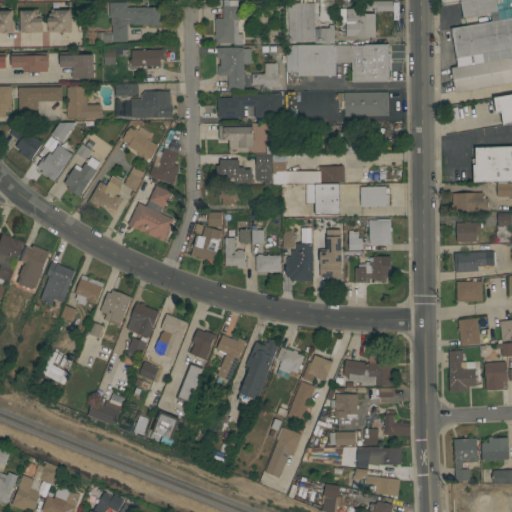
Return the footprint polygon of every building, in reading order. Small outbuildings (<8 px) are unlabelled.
[(237,0),(238,34),(242,34),(242,45),(234,45),(234,43),(215,43),(215,38),(214,38),(214,34),(215,34),(215,19),(222,19),(222,6),(229,6),(229,0),(237,0)] [(312,0),(312,3),(313,3),(314,29),(329,28),(329,25),(333,25),(333,28),(334,28),(334,44),(314,44),(314,41),(288,41),(287,3),(288,3),(288,0),(312,0)] [(332,0),(333,21),(319,21),(319,0),(332,0)] [(501,0),(502,2),(496,3),(497,12),(463,18),(460,0),(441,4),(440,0),(501,0)] [(392,1),(392,11),(376,11),(376,8),(364,8),(364,1),(392,1)] [(159,7),(159,25),(144,26),(144,25),(132,25),(132,24),(129,24),(129,19),(118,19),(118,17),(109,18),(109,3),(126,2),(126,7),(159,7)] [(375,37),(355,37),(355,36),(345,36),(345,22),(339,22),(339,9),(355,8),(355,7),(358,7),(358,14),(375,14),(375,37)] [(0,9),(12,9),(12,19),(13,19),(14,33),(0,33),(0,9)] [(38,9),(38,14),(40,14),(40,16),(42,16),(42,32),(30,32),(30,33),(18,33),(18,19),(18,9),(38,9)] [(70,9),(71,18),(71,32),(47,32),(47,15),(49,15),(49,13),(51,13),(50,9),(70,9)] [(511,82),(455,93),(450,68),(457,67),(456,59),(455,59),(450,29),(511,17),(511,82)] [(116,42),(116,45),(112,45),(112,40),(97,40),(97,32),(103,32),(103,35),(112,35),(112,24),(127,24),(127,42),(116,42)] [(351,82),(351,62),(334,62),(334,64),(335,64),(335,76),(297,76),(297,72),(286,72),(285,45),(352,45),(352,46),(363,46),(363,45),(388,44),(388,54),(390,54),(390,70),(389,70),(389,81),(351,82)] [(116,65),(117,47),(104,47),(103,65),(116,65)] [(243,91),(227,91),(227,76),(217,76),(217,66),(220,66),(220,58),(216,58),(216,47),(243,47),(243,49),(251,49),(251,64),(243,64),(243,91)] [(131,66),(131,64),(128,64),(128,60),(131,59),(131,50),(162,50),(163,59),(159,59),(159,66),(131,66)] [(47,52),(47,72),(23,72),(23,68),(11,68),(11,53),(47,52)] [(93,78),(72,79),(72,67),(59,67),(59,52),(72,52),(72,55),(93,55),(93,78)] [(0,57),(0,68),(9,69),(8,57),(0,57)] [(260,92),(260,85),(252,85),(252,83),(250,83),(250,77),(251,77),(251,74),(254,74),(254,73),(259,72),(259,74),(264,73),(264,63),(272,63),(272,67),(277,66),(277,83),(278,83),(279,86),(277,86),(277,87),(271,87),(271,92),(260,92)] [(114,96),(114,84),(124,84),(138,83),(138,96),(114,96)] [(11,96),(12,96),(12,98),(11,98),(11,109),(5,109),(5,117),(0,117),(0,86),(11,86),(11,96)] [(61,87),(61,101),(37,102),(37,110),(18,110),(17,88),(61,87)] [(66,87),(86,87),(86,105),(100,105),(100,119),(84,119),(84,118),(67,118),(66,87)] [(169,91),(169,106),(172,106),(172,118),(130,118),(130,99),(140,99),(140,95),(145,91),(169,91)] [(344,116),(344,109),(341,109),(341,101),(337,101),(337,93),(344,93),(344,92),(388,92),(388,95),(390,95),(390,114),(388,114),(388,116),(344,116)] [(281,93),(281,118),(254,118),(254,107),(243,107),(244,118),(217,118),(217,98),(231,98),(231,94),(281,93)] [(511,124),(503,126),(500,113),(496,113),(493,99),(511,95),(511,124)] [(62,141),(51,134),(59,123),(75,123),(62,141)] [(30,160),(18,153),(20,150),(15,147),(19,141),(7,132),(12,125),(24,133),(26,131),(42,143),(30,160)] [(252,125),(252,138),(253,138),(253,147),(247,147),(247,152),(229,152),(229,141),(223,141),(223,140),(218,140),(218,125),(252,125)] [(133,130),(134,129),(138,131),(141,127),(151,134),(147,139),(156,145),(146,160),(143,159),(144,158),(141,156),(141,157),(136,154),(137,153),(135,151),(128,146),(129,144),(121,139),(129,127),(133,130)] [(358,132),(359,140),(360,140),(360,153),(343,153),(343,150),(336,150),(336,140),(336,133),(358,132)] [(172,184),(148,176),(152,166),(151,165),(152,163),(154,163),(156,156),(154,155),(159,146),(165,142),(166,141),(180,146),(173,164),(178,166),(172,184)] [(72,154),(54,181),(47,176),(46,177),(40,173),(42,171),(36,167),(43,158),(45,159),(49,153),(51,155),(58,145),(72,154)] [(84,160),(74,153),(81,145),(90,151),(84,160)] [(511,180),(473,182),(472,159),(474,159),(474,148),(511,146),(511,180)] [(271,154),(271,169),(270,169),(270,181),(255,181),(254,155),(271,154)] [(271,154),(284,154),(285,184),(271,185),(271,154)] [(85,165),(90,158),(98,163),(93,170),(85,165)] [(238,159),(238,167),(243,167),(243,169),(251,169),(251,184),(218,184),(218,177),(215,177),(215,165),(218,165),(218,159),(238,159)] [(78,198),(65,189),(66,187),(62,184),(72,168),(73,169),(75,165),(80,169),(83,164),(95,171),(78,198)] [(133,190),(123,184),(129,173),(132,166),(143,173),(133,190)] [(343,166),(343,182),(319,182),(319,167),(343,166)] [(285,172),(319,172),(319,184),(285,184),(285,172)] [(99,182),(106,185),(108,181),(112,176),(122,182),(119,187),(120,188),(115,196),(121,199),(120,200),(121,200),(119,204),(118,204),(114,211),(103,205),(102,207),(98,205),(97,206),(88,200),(99,182)] [(511,183),(511,198),(509,199),(509,197),(497,197),(497,195),(495,195),(494,186),(496,186),(496,184),(503,184),(511,183)] [(339,215),(315,215),(314,203),(305,203),(305,204),(296,204),(296,192),(303,192),(303,187),(305,187),(305,184),(339,184),(339,215)] [(148,201),(155,185),(170,193),(163,208),(148,201)] [(360,207),(360,187),(385,186),(385,188),(388,188),(388,206),(360,207)] [(222,205),(222,198),(218,198),(218,195),(220,195),(220,187),(235,187),(235,193),(238,193),(238,201),(235,201),(235,205),(222,205)] [(482,193),(483,197),(484,197),(484,198),(488,198),(488,212),(455,212),(455,205),(452,205),(452,193),(482,193)] [(173,220),(163,242),(136,229),(136,230),(127,226),(138,203),(173,220)] [(207,226),(207,212),(221,212),(221,226),(207,226)] [(511,213),(511,225),(511,226),(511,242),(496,242),(496,240),(494,241),(494,226),(497,226),(497,213),(511,213)] [(281,231),(281,219),(288,219),(289,230),(283,231),(281,231)] [(368,220),(390,220),(390,228),(391,228),(391,231),(390,232),(390,244),(368,244),(368,220)] [(464,223),(464,222),(469,222),(469,223),(479,223),(479,224),(481,224),(481,227),(480,227),(480,231),(476,231),(476,242),(456,242),(455,223),(464,223)] [(249,243),(239,243),(238,229),(239,229),(239,224),(249,223),(249,243)] [(213,261),(204,259),(204,260),(199,258),(199,257),(190,255),(196,235),(201,237),(204,226),(222,231),(213,261)] [(312,280),(290,281),(290,277),(286,277),(286,257),(291,257),(291,250),(295,250),(295,244),(300,244),(300,228),(311,228),(312,280)] [(263,243),(251,243),(251,230),(263,230),(263,243)] [(292,230),(292,234),(294,234),(294,247),(282,247),(281,234),(283,234),(283,231),(289,230),(292,230)] [(348,250),(348,232),(357,232),(357,238),(361,238),(361,250),(348,250)] [(0,234),(21,243),(10,270),(11,270),(0,297),(0,234)] [(224,238),(234,238),(234,251),(237,251),(236,249),(241,249),(241,251),(244,251),(244,268),(236,268),(236,265),(224,266),(224,238)] [(49,252),(34,290),(16,283),(18,276),(17,276),(20,267),(22,267),(23,263),(18,261),(23,246),(29,249),(31,245),(49,252)] [(492,251),(492,252),(497,252),(497,264),(493,264),(493,265),(480,266),(480,268),(477,268),(477,271),(454,273),(453,253),(492,251)] [(257,256),(257,254),(262,254),(262,255),(267,255),(267,254),(269,254),(269,256),(280,255),(280,272),(256,272),(255,256),(257,256)] [(390,269),(387,269),(387,276),(385,276),(385,281),(373,281),(372,278),(366,279),(366,282),(354,282),(354,268),(357,268),(357,264),(365,264),(365,262),(369,262),(369,258),(372,258),(372,256),(390,256),(390,269)] [(74,271),(62,302),(54,299),(51,305),(39,300),(49,277),(45,275),(51,262),(74,271)] [(340,262),(340,276),(341,276),(341,282),(331,283),(331,279),(327,279),(327,277),(314,277),(314,262),(340,262)] [(103,284),(95,304),(86,301),(84,306),(77,303),(78,301),(74,299),(76,295),(74,294),(81,275),(103,284)] [(481,281),(481,301),(466,301),(466,303),(463,303),(463,301),(456,302),(455,282),(481,281)] [(131,298),(130,302),(129,302),(119,326),(108,322),(111,315),(107,313),(106,314),(99,311),(106,292),(110,294),(112,290),(131,298)] [(140,304),(140,303),(144,304),(144,306),(158,311),(151,329),(152,329),(149,338),(126,329),(136,303),(140,304)] [(70,322),(60,318),(64,305),(75,309),(70,322)] [(172,359),(153,351),(161,332),(162,333),(163,330),(160,329),(166,314),(187,322),(172,359)] [(480,343),(460,346),(459,331),(457,331),(457,328),(458,328),(457,320),(476,318),(480,343)] [(511,339),(501,341),(499,322),(511,320),(511,339)] [(103,326),(98,338),(86,333),(90,322),(103,326)] [(190,353),(194,343),(191,342),(199,324),(207,328),(206,331),(215,336),(214,340),(212,339),(209,347),(210,347),(204,360),(190,353)] [(227,380),(226,379),(223,386),(214,382),(216,375),(215,375),(225,353),(216,349),(222,335),(227,337),(228,333),(245,341),(235,364),(227,380)] [(146,343),(140,358),(126,352),(132,337),(146,343)] [(252,410),(249,409),(250,406),(237,401),(240,394),(239,393),(249,367),(245,366),(249,356),(250,357),(255,342),(261,344),(262,341),(267,343),(268,339),(278,343),(252,410)] [(511,356),(501,357),(500,348),(495,348),(495,345),(511,343),(511,356)] [(292,352),(293,350),(297,351),(296,353),(303,356),(297,373),(290,371),(289,373),(278,369),(281,361),(276,359),(281,347),(292,352)] [(448,369),(449,369),(448,351),(461,350),(462,362),(474,362),(475,386),(468,387),(468,391),(449,392),(448,369)] [(65,379),(49,371),(55,357),(49,355),(39,375),(62,386),(65,379)] [(314,355),(332,362),(324,381),(313,377),(311,382),(301,378),(308,362),(310,363),(314,355)] [(365,363),(375,363),(375,364),(392,363),(392,386),(360,386),(360,383),(347,381),(348,376),(343,375),(345,360),(365,363)] [(158,368),(153,380),(138,374),(143,362),(158,368)] [(505,362),(507,382),(502,383),(502,389),(486,390),(484,363),(505,362)] [(188,403),(176,398),(181,384),(180,384),(183,376),(184,376),(189,363),(201,368),(188,403)] [(301,421),(287,415),(300,381),(314,386),(301,421)] [(393,388),(394,396),(392,396),(392,397),(378,397),(378,396),(371,396),(371,388),(393,388)] [(356,418),(334,418),(334,409),(335,409),(335,407),(330,407),(330,400),(334,400),(334,394),(356,394),(356,418)] [(87,415),(92,401),(105,406),(106,403),(115,407),(114,409),(120,412),(114,426),(87,415)] [(383,435),(383,431),(381,431),(381,428),(384,428),(384,415),(385,415),(385,410),(393,410),(393,419),(396,419),(395,422),(399,423),(399,420),(402,420),(402,423),(409,423),(409,436),(383,435)] [(179,419),(171,440),(160,435),(157,442),(149,438),(151,433),(151,432),(159,411),(179,419)] [(134,434),(144,436),(148,419),(138,417),(134,434)] [(282,427),(301,435),(292,456),(288,455),(279,478),(264,472),(282,427)] [(371,440),(363,439),(363,428),(372,429),(371,440)] [(329,445),(329,432),(355,432),(355,445),(329,445)] [(481,461),(480,443),(488,443),(488,437),(491,437),(491,438),(507,438),(508,444),(507,444),(508,459),(481,461)] [(475,438),(476,457),(477,457),(477,462),(467,462),(467,461),(461,461),(462,469),(468,469),(469,480),(454,481),(453,459),(454,459),(453,439),(475,438)] [(0,448),(9,452),(4,465),(0,463),(0,448)] [(400,448),(400,465),(378,465),(378,466),(368,465),(367,469),(355,467),(357,448),(400,448)] [(39,479),(41,472),(35,470),(37,464),(44,467),(45,463),(56,468),(50,483),(39,479)] [(399,479),(397,496),(374,493),(374,491),(367,490),(368,485),(364,485),(365,477),(354,476),(355,469),(367,470),(366,476),(399,479)] [(511,470),(511,483),(493,484),(492,470),(511,470)] [(6,504),(0,501),(0,473),(6,476),(8,472),(17,476),(6,504)] [(19,484),(17,483),(19,478),(21,479),(23,475),(40,482),(37,491),(40,493),(33,510),(27,508),(26,511),(11,505),(19,484)] [(335,511),(323,511),(321,511),(322,503),(321,503),(324,484),(338,486),(337,496),(342,497),(340,506),(336,506),(335,511)] [(79,494),(72,511),(43,511),(41,511),(47,496),(53,498),(58,486),(79,494)] [(80,511),(81,510),(86,511),(89,511),(90,510),(93,511),(103,491),(113,496),(114,495),(123,500),(117,511),(107,506),(104,511),(80,511)] [(391,504),(389,511),(368,511),(371,502),(375,503),(376,501),(391,504)] [(135,509),(133,511),(119,511),(124,503),(135,509)]
